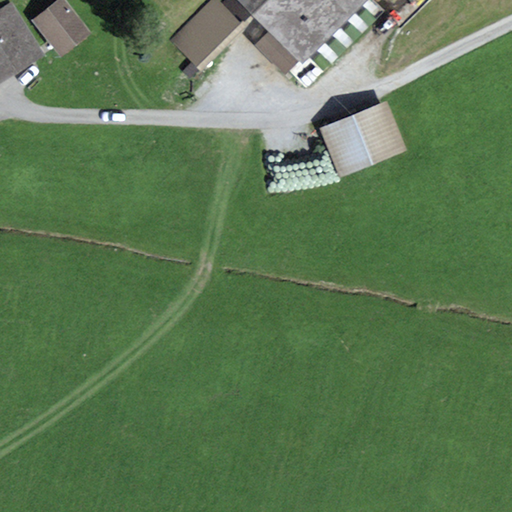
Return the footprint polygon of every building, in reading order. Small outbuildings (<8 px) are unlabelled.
[(240,23),(217,0),(213,0),(175,38),(200,63),(240,23)] [(250,0),(303,53),(356,0),(250,0)] [(59,1),(38,18),(61,47),(82,30),(59,1)] [(0,72),(36,50),(8,6),(0,11),(0,72)] [(385,107),(325,132),(341,170),(401,146),(385,107)]
